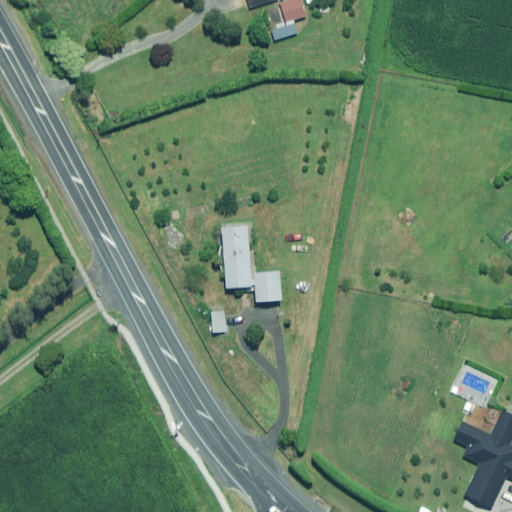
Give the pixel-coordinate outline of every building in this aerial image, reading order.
[(247,0),(250,9),(280,1),(279,0),(247,0)] [(307,18),(301,0),(296,0),(281,5),(287,24),(307,18)] [(251,288),(248,227),(224,228),(226,289),(251,288)] [(281,302),(280,273),(255,275),(257,303),(281,302)] [(511,441),(511,414),(504,411),(493,436),(464,423),(456,442),(468,448),(463,457),(481,465),(467,497),(494,509),(507,480),(511,481),(511,445),(510,445),(511,441)]
